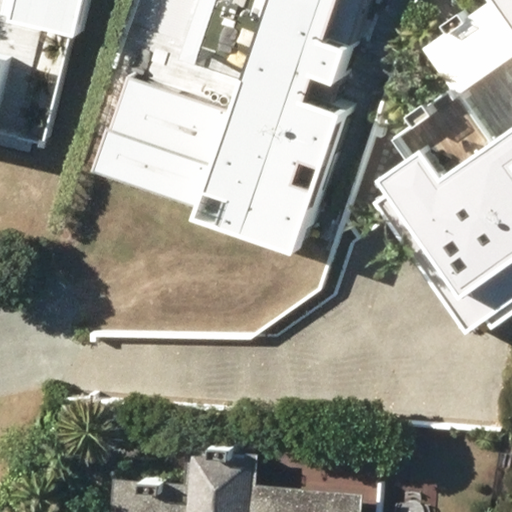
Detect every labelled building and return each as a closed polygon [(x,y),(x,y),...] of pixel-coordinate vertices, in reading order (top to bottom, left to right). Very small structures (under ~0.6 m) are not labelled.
[(22,0),(21,7),(100,26),(106,0),(22,0)] [(238,198),(313,0),(158,0),(149,25),(125,16),(78,137),(238,198)] [(432,220),(413,233),(478,325),(496,312),(501,320),(511,312),(511,0),(505,0),(511,9),(511,125),(501,133),(463,80),(425,106),(429,113),(407,127),(422,147),(394,167),(403,181),(384,194),(395,210),(415,198),(432,220)] [(0,127),(21,132),(40,51),(0,41),(0,127)] [(390,511),(393,486),(281,477),(284,446),(219,441),(217,477),(144,471),(140,511),(390,511)] [(42,497),(36,511),(52,511),(56,503),(42,497)]
